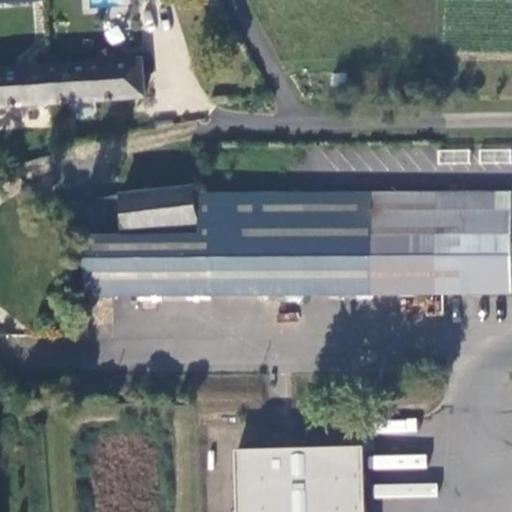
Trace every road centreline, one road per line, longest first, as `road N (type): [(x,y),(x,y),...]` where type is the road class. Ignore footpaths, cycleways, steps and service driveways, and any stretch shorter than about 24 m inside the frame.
road 1 (track): [(0,190),(22,176),(192,131),(304,121),(511,121)]
road 2 (track): [(233,0),(304,121)]
